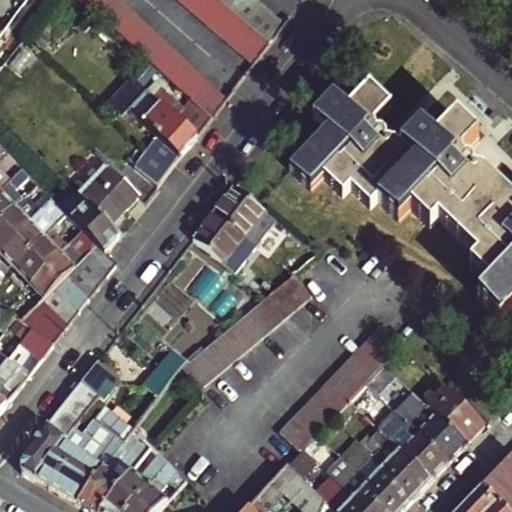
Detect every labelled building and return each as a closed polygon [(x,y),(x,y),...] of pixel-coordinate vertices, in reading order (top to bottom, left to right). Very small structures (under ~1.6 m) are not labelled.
[(75,0),(189,103),(212,124),(227,103),(115,0),(75,0)] [(268,52),(208,0),(168,0),(252,72),(268,52)] [(247,0),(208,0),(268,52),(284,31),(247,0)] [(212,124),(189,103),(181,112),(152,86),(126,117),(157,143),(181,163),(185,158),(212,124)] [(343,120),(334,112),(322,127),(315,122),(310,127),(324,140),(287,180),(308,201),(321,187),(328,180),(350,200),(357,192),(377,211),(399,232),(411,219),(417,212),(437,231),(445,222),(485,260),(478,268),(498,287),(491,295),(479,308),(500,328),(511,315),(511,227),(506,222),(511,215),(511,213),(487,191),(481,198),(473,190),(471,188),(470,186),(468,181),(465,178),(462,176),(458,176),(453,171),(469,154),(448,135),(432,152),(417,138),(397,158),(392,165),(384,158),(380,154),(380,151),(379,148),(378,146),(375,145),(372,144),(369,144),(365,140),(388,116),(366,96),(343,120)] [(329,107),(315,122),(322,127),(334,112),(329,107)] [(475,147),(455,128),(448,135),(469,154),(475,147)] [(157,143),(145,159),(135,172),(158,191),(181,163),(157,143)] [(390,151),(384,158),(392,165),(397,158),(390,151)] [(0,164),(0,194),(9,186),(2,178),(15,165),(8,157),(1,164),(0,164)] [(82,204),(88,210),(109,231),(139,201),(111,174),(106,170),(77,199),(82,204)] [(29,180),(23,173),(9,186),(0,194),(0,224),(23,203),(14,194),(29,180)] [(342,208),(350,200),(328,180),(321,187),(342,208)] [(479,183),(473,190),(481,198),(487,191),(479,183)] [(33,194),(48,210),(53,205),(39,189),(33,194)] [(370,219),(377,211),(357,192),(350,200),(370,219)] [(213,220),(254,253),(258,256),(266,247),(253,237),(267,220),(234,193),(213,220)] [(0,254),(29,227),(38,219),(23,203),(0,224),(0,254)] [(38,219),(29,227),(0,254),(0,256),(15,272),(69,220),(53,205),(48,210),(38,219)] [(109,231),(88,210),(78,220),(73,225),(83,235),(99,252),(106,260),(120,242),(109,231)] [(431,238),(437,231),(417,212),(411,219),(431,238)] [(73,225),(69,220),(15,272),(30,287),(68,250),(59,241),(67,234),(75,243),(83,235),(73,225)] [(192,247),(240,285),(253,268),(266,278),(272,271),(253,255),(254,253),(213,220),(192,247)] [(99,252),(83,235),(75,243),(68,250),(30,287),(46,304),(53,297),(63,287),(75,275),(87,264),(99,252)] [(99,252),(87,264),(109,282),(118,272),(106,260),(99,252)] [(87,264),(75,275),(99,295),(109,282),(87,264)] [(491,295),(498,287),(478,268),(470,276),(491,295)] [(99,295),(75,275),(63,287),(89,308),(99,295)] [(314,303),(296,283),(182,375),(200,397),(314,303)] [(63,287),(53,297),(80,319),(89,308),(63,287)] [(80,319),(53,297),(46,304),(42,308),(71,331),(80,319)] [(71,331),(42,308),(21,328),(32,337),(54,353),(71,331)] [(16,324),(3,314),(1,316),(0,317),(0,333),(5,338),(14,327),(16,324)] [(387,373),(405,355),(384,335),(283,442),(303,462),(305,459),(337,426),(354,408),(370,392),(387,373)] [(43,367),(54,353),(32,337),(22,351),(43,367)] [(191,366),(176,355),(162,371),(176,381),(181,374),(191,366)] [(10,367),(2,377),(0,379),(0,420),(30,383),(10,367)] [(83,387),(21,466),(22,478),(33,484),(76,435),(86,422),(102,402),(105,404),(121,384),(99,367),(83,387)] [(370,392),(380,402),(398,383),(387,373),(370,392)] [(430,414),(470,453),(487,434),(459,407),(447,396),(430,414)] [(430,414),(421,406),(404,424),(453,470),(470,453),(430,414)] [(361,415),(354,408),(337,426),(344,433),(361,415)] [(107,416),(96,429),(123,451),(132,438),(133,437),(107,416)] [(453,470),(404,424),(397,417),(387,427),(395,434),(388,441),(436,488),(453,470)] [(86,443),(76,435),(33,484),(77,510),(123,451),(96,429),(86,443)] [(80,511),(108,511),(132,481),(151,455),(143,448),(132,438),(123,451),(77,510),(80,511)] [(371,459),(419,505),(436,488),(388,441),(371,459)] [(371,459),(363,452),(347,468),(393,511),(412,511),(419,505),(371,459)] [(151,455),(132,481),(108,511),(134,511),(170,473),(158,462),(151,455)] [(305,459),(303,462),(290,475),(301,486),(316,470),(305,459)] [(331,484),(344,496),(360,511),(393,511),(347,468),(331,484)] [(178,481),(170,473),(134,511),(166,511),(169,509),(188,490),(178,481)] [(276,511),(286,502),(296,511),(327,511),(328,511),(301,486),(290,475),(254,511),(276,511)] [(503,511),(485,494),(467,511),(503,511)] [(360,511),(344,496),(328,511),(360,511)]
